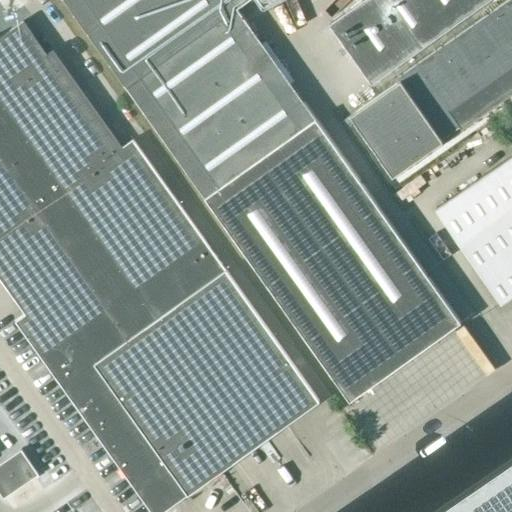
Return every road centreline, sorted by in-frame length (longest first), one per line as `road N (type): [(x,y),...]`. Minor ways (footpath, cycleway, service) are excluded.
road 1 (unknown): [(136,511),(0,312)]
road 2 (unclassified): [(320,511),(511,381)]
